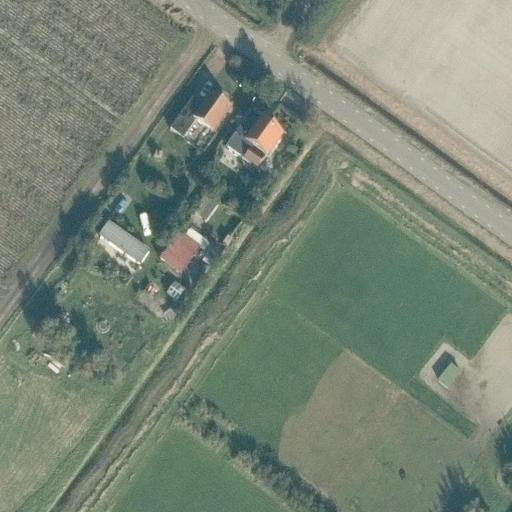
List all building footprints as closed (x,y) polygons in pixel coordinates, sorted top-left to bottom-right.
[(190,102),(168,133),(181,143),(194,124),(210,136),(228,111),(208,97),(200,109),(190,102)] [(233,138),(223,151),(241,164),(255,173),(281,137),(249,115),(233,138)] [(205,204),(196,217),(205,223),(214,211),(205,204)] [(107,225),(98,239),(139,269),(149,254),(107,225)] [(199,251),(179,235),(158,262),(180,278),(199,251)]
